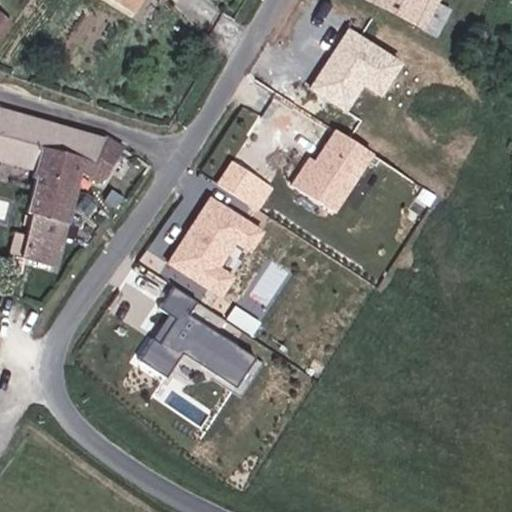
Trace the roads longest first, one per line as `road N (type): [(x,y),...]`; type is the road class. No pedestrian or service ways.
road 1 (tertiary): [(189,161),(70,333),(61,389),(91,438),(210,511)]
road 2 (unclassified): [(0,92),(157,142),(189,161)]
road 3 (tertiary): [(282,0),(189,161)]
